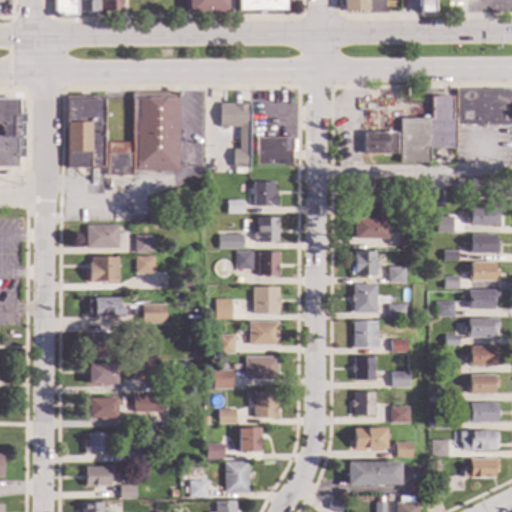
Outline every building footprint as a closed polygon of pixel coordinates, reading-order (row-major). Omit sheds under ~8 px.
[(74,0),(74,18),(50,18),(50,0),(74,0)] [(94,0),(95,15),(76,16),(75,0),(94,0)] [(119,0),(119,13),(100,13),(100,0),(119,0)] [(226,0),(226,12),(185,13),(185,0),(226,0)] [(284,0),(284,11),(237,11),(237,0),(284,0)] [(364,0),(364,11),(340,11),(340,0),(364,0)] [(430,0),(430,13),(415,13),(415,0),(430,0)] [(508,125),(453,125),(453,90),(508,90),(508,125)] [(175,171),(129,171),(129,176),(104,176),(104,142),(129,142),(129,92),(176,92),(175,171)] [(100,169),(64,169),(65,95),(101,96),(100,169)] [(449,119),(452,119),(452,149),(425,149),(425,164),(396,163),(397,119),(428,119),(428,97),(449,97),(449,119)] [(16,112),(23,112),(23,158),(14,158),(14,167),(0,167),(0,99),(16,99),(16,112)] [(246,168),(243,168),(243,174),(232,174),(232,168),(230,168),(230,150),(236,150),(236,127),(217,127),(217,104),(247,104),(246,168)] [(393,154),(362,154),(362,156),(359,156),(359,132),(393,132),(393,154)] [(288,165),(253,165),(253,138),(288,138),(288,165)] [(493,198),(467,198),(467,193),(459,193),(459,189),(453,189),(453,180),(466,180),(467,179),(493,179),(493,198)] [(270,190),(275,190),(275,207),(250,207),(250,196),(247,196),(247,189),(250,189),(250,182),(270,183),(270,190)] [(369,206),(350,206),(350,198),(347,198),(347,191),(350,191),(350,183),(369,183),(369,206)] [(422,200),(407,200),(407,183),(421,183),(422,183),(422,200)] [(240,214),(224,214),(224,201),(240,201),(240,214)] [(495,226),(468,226),(468,208),(495,208),(495,226)] [(434,234),(449,233),(449,217),(433,218),(434,234)] [(382,239),(350,239),(350,218),(382,218),(382,239)] [(275,243),(253,243),(253,240),(250,240),(250,234),(253,234),(253,219),(275,219),(275,243)] [(458,233),(442,233),(442,223),(458,223),(458,233)] [(115,249),(83,248),(83,226),(115,227),(115,249)] [(412,249),(394,249),(394,232),(412,232),(412,249)] [(240,250),(215,250),(215,235),(240,235),(240,250)] [(492,236),(495,236),(495,253),(491,253),(491,254),(467,254),(467,249),(461,249),(461,242),(466,242),(466,235),(492,235),(492,236)] [(149,254),(132,254),(132,236),(149,236),(149,254)] [(455,261),(440,261),(440,250),(455,250),(455,261)] [(249,270),(232,270),(232,252),(249,252),(249,270)] [(371,276),(350,277),(351,275),(347,275),(347,267),(350,267),(350,252),(371,252),(371,276)] [(274,277),(265,277),(265,279),(261,279),(261,276),(255,276),(255,253),(274,254),(274,277)] [(151,274),(132,274),(132,256),(151,256),(151,274)] [(115,282),(86,282),(87,263),(89,263),(89,257),(115,258),(115,282)] [(492,265),(496,265),(496,281),(491,281),(491,282),(467,282),(467,263),(492,263),(492,265)] [(401,284),(383,284),(383,268),(401,268),(401,284)] [(454,290),(439,290),(439,280),(454,280),(454,290)] [(372,314),(349,314),(349,302),(347,302),(347,297),(348,297),(348,285),(372,285),(372,314)] [(275,296),(276,296),(276,307),(275,307),(275,315),(249,315),(249,288),(275,288),(275,296)] [(495,302),(491,302),(491,310),(464,310),(464,303),(459,303),(459,295),(464,295),(464,291),(495,291),(495,302)] [(117,307),(122,307),(121,317),(88,317),(88,315),(85,315),(85,301),(91,301),(91,298),(117,299),(117,307)] [(228,320),(211,320),(211,299),(228,299),(228,320)] [(450,318),(432,318),(432,303),(450,303),(450,318)] [(401,318),(383,318),(383,305),(401,305),(401,318)] [(157,323),(136,323),(136,310),(157,311),(157,323)] [(495,330),(493,330),(493,338),(464,338),(464,333),(461,333),(461,326),(464,326),(464,319),(495,319),(495,330)] [(373,349),(349,349),(349,321),(373,322),(373,349)] [(274,346),(245,346),(245,322),(246,322),(275,322),(274,346)] [(140,338),(123,338),(123,326),(125,326),(140,326),(140,338)] [(106,333),(106,359),(88,359),(88,353),(85,353),(85,340),(88,340),(88,333),(106,333)] [(231,354),(214,354),(214,336),(231,336),(231,354)] [(456,347),(441,347),(441,336),(456,336),(456,347)] [(402,354),(386,354),(386,340),(402,340),(402,354)] [(495,367),(466,367),(466,363),(461,363),(461,355),(466,355),(466,347),(495,347),(495,367)] [(274,381),(242,381),(242,356),(275,357),(274,381)] [(370,381),(350,381),(350,373),(348,373),(348,367),(350,367),(350,357),(370,358),(370,381)] [(153,378),(133,378),(133,361),(153,361),(153,378)] [(113,385),(85,385),(85,364),(113,364),(113,385)] [(456,375),(442,375),(442,365),(456,365),(456,375)] [(229,390),(229,372),(210,372),(210,390),(229,390)] [(404,388),(386,388),(386,374),(404,374),(404,388)] [(494,377),(494,388),(491,388),(491,395),(465,395),(466,376),(494,377)] [(237,390),(222,390),(222,377),(237,378),(237,390)] [(454,402),(436,402),(436,387),(454,387),(454,402)] [(274,419),(250,419),(250,409),(245,408),(245,394),(250,394),(250,392),(274,393),(274,419)] [(370,416),(349,416),(349,408),(347,408),(347,401),(349,401),(349,393),(370,393),(370,416)] [(158,414),(130,413),(130,396),(158,396),(158,414)] [(113,418),(85,418),(85,399),(113,399),(113,418)] [(491,405),(495,405),(495,422),(491,422),(491,423),(460,423),(460,408),(466,408),(466,403),(491,403),(491,405)] [(403,424),(386,424),(386,408),(403,408),(403,424)] [(232,409),(232,425),(215,424),(215,409),(232,409)] [(450,430),(432,430),(432,415),(450,415),(450,430)] [(257,453),(234,453),(234,428),(257,428),(257,453)] [(381,449),(349,449),(349,429),(381,429),(381,449)] [(491,433),(495,433),(495,441),(490,441),(490,451),(466,451),(466,450),(457,450),(457,445),(447,445),(447,435),(456,435),(456,432),(465,432),(465,431),(491,431),(491,433)] [(103,438),(106,438),(106,444),(103,444),(103,454),(81,454),(81,440),(85,440),(85,434),(103,434),(103,438)] [(444,457),(428,457),(428,441),(444,441),(444,457)] [(407,460),(391,460),(391,443),(407,443),(407,460)] [(220,460),(203,460),(203,444),(220,444),(220,460)] [(139,464),(123,464),(124,446),(140,446),(139,464)] [(495,461),(495,472),(490,472),(490,479),(465,479),(465,478),(460,478),(460,468),(466,468),(466,460),(495,461)] [(245,493),(220,493),(220,462),(245,463),(245,493)] [(395,486),(343,486),(343,462),(395,462),(395,486)] [(435,478),(441,477),(441,493),(424,493),(425,462),(435,462),(435,478)] [(106,487),(82,487),(82,467),(107,467),(106,487)] [(185,482),(203,482),(203,498),(186,498),(186,494),(178,494),(178,480),(185,480),(185,482)] [(133,500),(116,500),(116,485),(133,485),(133,500)] [(410,503),(414,503),(414,511),(392,511),(392,503),(396,503),(396,496),(410,497),(410,503)] [(342,501),(337,511),(331,511),(323,509),(328,498),(335,501),(336,499),(342,501)] [(233,511),(212,511),(212,502),(233,502),(233,511)] [(382,511),(372,511),(372,503),(382,503),(382,511)]
